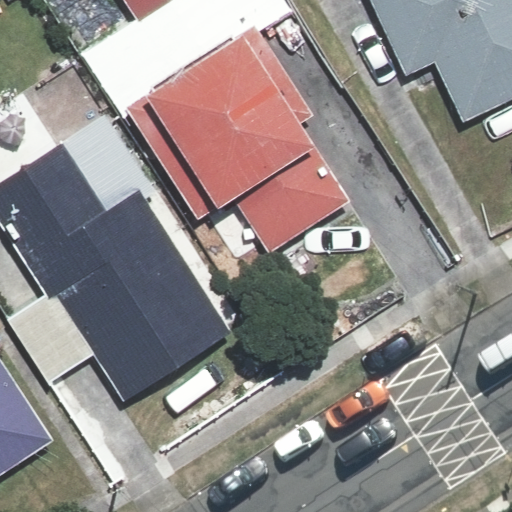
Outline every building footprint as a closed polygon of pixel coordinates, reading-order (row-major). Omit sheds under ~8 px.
[(121,0),(128,12),(148,0),(121,0)] [(511,0),(366,0),(400,67),(425,55),(458,122),(511,95),(511,0)] [(232,10),(133,71),(205,187),(223,176),(262,240),(343,190),(232,10)] [(95,90),(0,159),(0,232),(35,280),(0,305),(0,309),(44,370),(80,344),(116,393),(246,298),(95,90)] [(0,330),(0,452),(55,417),(0,330)]
